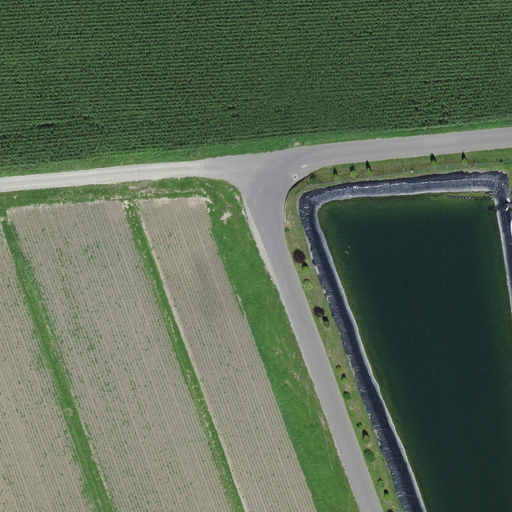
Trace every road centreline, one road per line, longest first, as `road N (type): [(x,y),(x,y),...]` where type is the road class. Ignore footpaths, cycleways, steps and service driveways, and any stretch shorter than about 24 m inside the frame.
road 1 (track): [(0,186),(511,135)]
road 2 (track): [(251,159),(380,511)]
